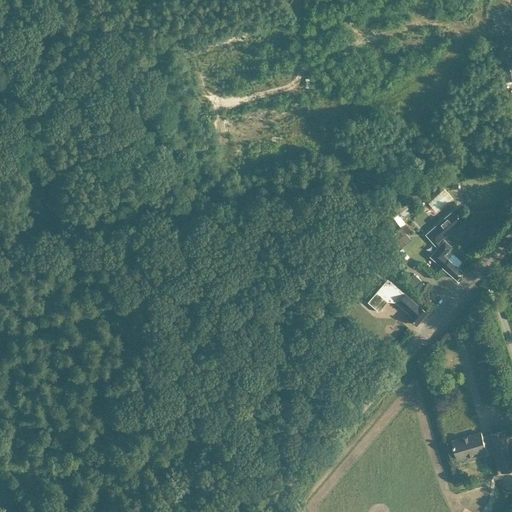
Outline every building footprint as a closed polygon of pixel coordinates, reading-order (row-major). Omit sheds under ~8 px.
[(430,256),(455,281),(472,263),(447,239),(468,217),(454,203),(424,235),(438,248),(430,256)] [(414,277),(426,288),(430,283),(419,272),(414,277)] [(419,324),(430,309),(403,287),(391,302),(419,324)] [(481,353),(484,359),(491,356),(488,349),(481,353)] [(494,473),(511,467),(511,461),(502,429),(482,435),(480,428),(445,438),(452,463),(488,452),(494,473)]
